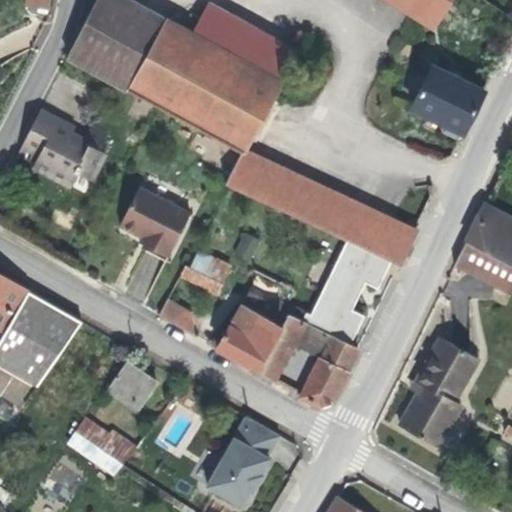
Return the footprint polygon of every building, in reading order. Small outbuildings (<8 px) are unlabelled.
[(49,13),(50,0),(24,0),(23,9),(49,13)] [(120,0),(91,0),(62,58),(152,108),(235,154),(237,151),(273,86),(186,36),(120,0)] [(410,0),(375,0),(424,31),(435,15),(410,0)] [(410,0),(435,15),(444,0),(410,0)] [(204,4),(186,36),(273,86),(291,52),(204,4)] [(428,67),(407,110),(438,125),(436,128),(439,133),(454,140),(478,92),(428,67)] [(36,109),(16,147),(34,157),(29,166),(77,191),(83,179),(86,171),(99,179),(110,159),(98,151),(103,141),(85,131),(78,141),(71,137),(72,135),(67,132),(70,128),(36,109)] [(89,123),(85,131),(103,141),(107,134),(89,123)] [(16,147),(11,157),(29,166),(34,157),(16,147)] [(235,154),(221,185),(223,186),(352,245),(369,211),(237,151),(235,154)] [(86,171),(83,179),(95,185),(99,179),(86,171)] [(134,188),(114,225),(138,237),(136,241),(162,255),(184,212),(134,188)] [(511,219),(480,202),(472,217),(511,239),(511,219)] [(369,211),(352,245),(393,264),(410,230),(369,211)] [(511,239),(472,217),(460,243),(503,266),(511,270),(511,239)] [(234,255),(251,261),(258,239),(241,233),(234,255)] [(460,243),(447,270),(488,293),(503,266),(460,243)] [(180,265),(174,276),(210,296),(216,286),(180,265)] [(511,270),(503,266),(488,293),(504,301),(511,284),(511,270)] [(6,283),(0,292),(0,332),(4,335),(0,342),(0,367),(34,387),(78,324),(6,283)] [(210,341),(207,346),(253,372),(268,345),(285,315),(272,307),(243,292),(215,343),(210,341)] [(276,299),(272,307),(285,315),(298,321),(302,312),(276,299)] [(161,301),(153,316),(189,336),(186,314),(161,301)] [(285,315),(268,345),(284,354),(293,336),(301,341),(304,335),(311,339),(316,330),(298,321),(285,315)] [(304,335),(301,341),(320,351),(328,336),(316,330),(311,339),(304,335)] [(320,351),(315,361),(340,373),(352,347),(328,336),(320,351)] [(414,393),(395,425),(430,447),(454,404),(448,401),(471,360),(436,338),(410,381),(418,386),(414,393)] [(268,345),(253,372),(269,380),(284,354),(268,345)] [(315,361),(297,396),(313,405),(326,401),(340,373),(315,361)] [(127,367),(109,396),(138,414),(155,386),(127,367)] [(0,370),(0,397),(18,408),(30,388),(0,370)] [(410,381),(406,388),(414,393),(418,386),(410,381)] [(245,511),(284,436),(243,415),(204,490),(245,511)] [(80,418),(69,432),(111,464),(127,447),(105,431),(103,434),(80,418)] [(502,429),(499,434),(505,438),(508,433),(502,429)] [(65,493),(77,479),(61,465),(49,479),(65,493)] [(353,511),(332,498),(323,511),(353,511)]
